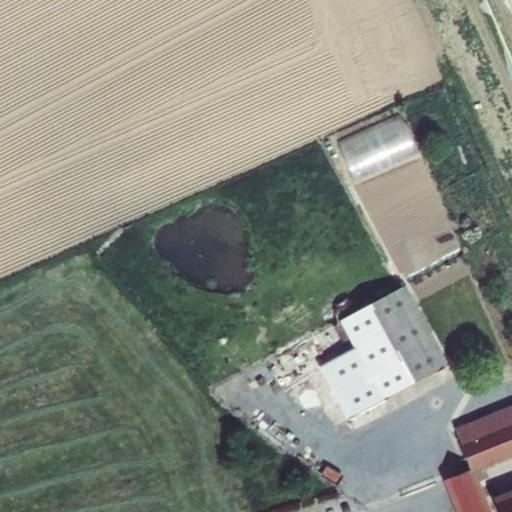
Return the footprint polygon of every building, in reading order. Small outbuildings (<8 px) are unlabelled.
[(341,136),(355,177),(419,156),(406,115),(341,136)] [(394,269),(335,302),(350,329),(380,381),(438,348),(394,269)] [(345,401),(380,381),(350,329),(315,349),(345,401)] [(511,428),(511,383),(452,409),(459,424),(457,425),(467,448),(511,428)] [(448,457),(472,511),(482,511),(494,507),(467,448),(448,457)] [(511,472),(496,479),(506,502),(510,511),(511,510),(511,472)]
